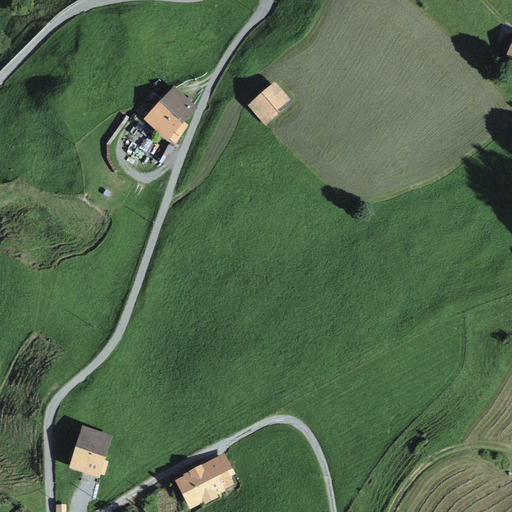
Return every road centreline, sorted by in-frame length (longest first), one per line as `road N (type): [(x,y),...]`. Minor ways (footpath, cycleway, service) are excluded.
road 1 (unclassified): [(266,0),(199,109),(116,344),(52,404),(51,511)]
road 2 (track): [(511,448),(437,456),(391,511)]
road 3 (unclassified): [(97,0),(58,21),(0,79)]
